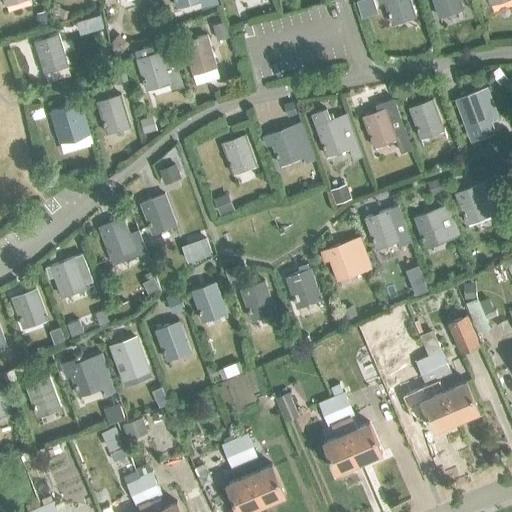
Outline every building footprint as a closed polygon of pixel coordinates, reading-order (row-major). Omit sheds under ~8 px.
[(376,0),(378,4),(384,2),(391,24),(415,17),(409,0),(376,0)] [(432,0),(438,16),(462,9),(458,0),(432,0)] [(58,6),(55,15),(65,19),(69,11),(58,6)] [(48,12),(37,15),(40,24),(51,21),(48,12)] [(99,20),(89,23),(91,32),(102,30),(99,20)] [(223,21),(212,24),(216,39),(227,36),(223,21)] [(118,34),(113,41),(122,48),(128,42),(118,34)] [(33,42),(43,74),(67,66),(57,35),(33,42)] [(182,43),(191,74),(215,66),(205,35),(182,43)] [(134,52),(146,90),(168,83),(170,90),(182,86),(171,48),(152,54),(149,47),(134,52)] [(498,67),(491,73),(500,83),(507,78),(498,67)] [(124,68),(113,71),(117,82),(127,79),(124,68)] [(405,86),(397,86),(397,99),(405,99),(405,86)] [(455,99),(467,129),(471,140),(494,132),(490,121),(498,118),(486,87),(455,99)] [(96,102),(105,133),(129,126),(120,95),(96,102)] [(396,138),(401,151),(412,148),(393,97),(374,104),(377,110),(361,116),(372,147),(396,138)] [(408,108),(419,138),(442,130),(431,99),(408,108)] [(293,101),(284,104),(288,116),(297,112),(293,101)] [(74,105),(50,112),(59,143),(83,136),(90,134),(81,103),(74,105)] [(42,107),(31,110),(33,119),(45,116),(42,107)] [(310,114),(314,126),(326,156),(348,148),(352,159),(361,156),(346,114),(329,120),(325,109),(310,114)] [(152,116),(140,119),(144,132),(156,129),(152,116)] [(263,136),(266,145),(271,143),(279,164),(302,156),(304,161),(315,157),(302,122),(291,125),(263,136)] [(221,143),(232,173),(255,165),(243,135),(221,143)] [(175,164),(160,169),(164,181),(180,175),(175,164)] [(437,178),(427,182),(432,194),(442,191),(437,178)] [(454,193),(465,224),(502,210),(490,179),(454,193)] [(347,184),(332,189),(336,203),(352,197),(347,184)] [(141,202),(152,233),(175,224),(164,193),(141,202)] [(226,193),(214,198),(220,213),(232,208),(226,193)] [(413,217),(424,247),(458,235),(446,204),(413,217)] [(387,209),(364,218),(375,249),(398,240),(400,245),(412,241),(398,205),(387,209)] [(123,218),(99,227),(111,257),(113,264),(147,251),(139,230),(128,234),(123,218)] [(329,259),(337,280),(371,267),(359,236),(320,251),(323,261),(329,259)] [(50,266),(45,268),(49,277),(54,275),(62,297),(85,288),(83,284),(92,280),(82,254),(73,257),(50,266)] [(300,271),(286,276),(297,307),(321,298),(310,268),(309,268),(307,262),(298,265),(300,271)] [(237,264),(225,269),(229,280),(241,275),(237,264)] [(424,277),(412,282),(416,294),(428,289),(424,277)] [(240,289),(251,320),(275,311),(263,281),(240,289)] [(191,290),(202,321),(225,312),(214,282),(191,290)] [(477,298),(475,282),(463,283),(465,298),(477,298)] [(11,297),(23,327),(46,318),(35,288),(11,297)] [(180,295),(167,300),(172,313),(185,308),(180,295)] [(477,297),(466,302),(475,325),(478,333),(490,328),(487,320),(477,297)] [(126,300),(113,305),(117,313),(130,308),(126,300)] [(352,305),(341,310),(344,318),(356,314),(352,305)] [(400,306),(373,318),(386,348),(400,342),(395,333),(409,327),(400,306)] [(107,307),(96,312),(101,324),(112,319),(107,307)] [(447,321),(461,353),(481,344),(467,313),(447,321)] [(373,318),(364,322),(369,333),(367,334),(376,354),(376,355),(387,351),(386,348),(373,318)] [(79,319),(66,323),(71,336),(83,331),(79,319)] [(155,329),(167,360),(181,354),(189,351),(178,321),(155,329)] [(60,327),(50,331),(54,343),(65,339),(60,327)] [(415,361),(420,373),(446,362),(441,350),(431,327),(418,333),(425,348),(413,353),(417,361),(415,361)] [(307,334),(301,337),(303,344),(309,341),(307,334)] [(136,337),(111,346),(125,386),(150,377),(136,337)] [(116,390),(101,352),(74,362),(73,358),(60,363),(65,376),(71,374),(79,396),(102,387),(105,394),(116,390)] [(240,360),(220,367),(224,378),(244,370),(240,360)] [(446,362),(420,373),(425,385),(428,384),(432,395),(420,400),(433,430),(457,420),(444,390),(439,379),(451,374),(446,362)] [(25,386),(37,417),(60,408),(48,378),(25,386)] [(466,381),(444,390),(457,420),(479,411),(466,381)] [(0,382),(0,417),(11,413),(0,383),(0,382)] [(330,388),(334,396),(343,392),(339,384),(330,388)] [(163,385),(151,390),(155,402),(167,397),(163,385)] [(276,397),(286,420),(298,415),(288,392),(276,397)] [(334,396),(318,403),(323,415),(349,405),(344,392),(343,392),(334,396)] [(349,405),(323,415),(328,426),(331,425),(336,436),(323,442),(336,472),(360,462),(341,421),(351,417),(354,415),(349,405)] [(123,408),(106,415),(109,423),(126,417),(123,408)] [(161,408),(151,411),(154,421),(164,417),(161,408)] [(122,424),(128,440),(149,432),(143,416),(122,424)] [(355,428),(351,417),(341,421),(360,462),(382,452),(369,421),(355,428)] [(247,432),(234,438),(245,462),(257,457),(247,432)] [(245,462),(234,438),(221,443),(231,467),(245,462)] [(127,447),(111,454),(113,462),(114,461),(130,455),(127,447)] [(272,463),(249,473),(263,503),(285,493),(272,463)] [(123,476),(131,494),(156,482),(151,471),(139,477),(136,470),(123,476)] [(241,511),(263,503),(249,473),(226,483),(238,511),(241,511)] [(156,482),(131,494),(136,506),(139,505),(141,511),(155,511),(149,500),(161,494),(156,482)] [(63,500),(55,503),(58,511),(72,511),(68,502),(64,503),(63,500)] [(29,511),(28,511),(58,511),(55,503),(54,501),(29,511)] [(180,511),(176,501),(155,511),(180,511)]
